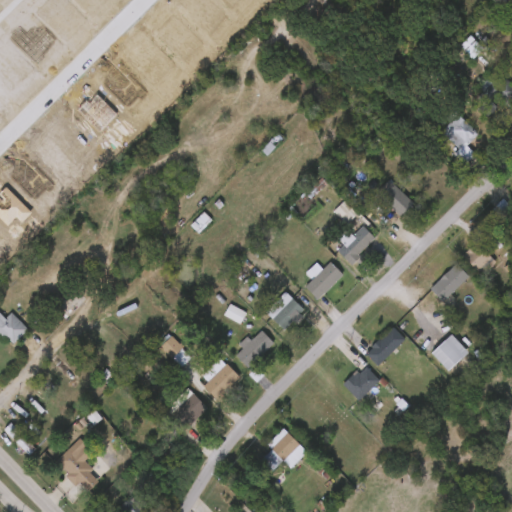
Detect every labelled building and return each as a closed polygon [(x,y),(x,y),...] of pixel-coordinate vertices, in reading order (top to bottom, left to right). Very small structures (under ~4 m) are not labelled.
[(460,49),(473,61),(483,51),(470,38),(460,49)] [(445,81),(433,92),(420,78),(433,67),(445,81)] [(497,76),(504,82),(507,78),(511,82),(511,103),(509,106),(496,95),(492,100),(498,105),(489,117),(479,109),(484,103),(478,97),(484,90),(480,87),(487,78),(492,82),(497,76)] [(476,154),(466,165),(454,154),(459,149),(441,132),(458,114),(477,131),(476,132),(478,134),(467,146),(476,154)] [(388,180),(414,203),(401,216),(387,204),(386,205),(378,198),(380,196),(377,193),(388,180)] [(511,197),(511,228),(492,209),(503,198),(507,202),(511,197)] [(363,226),(374,237),(358,254),(360,256),(352,264),(338,251),(343,245),(337,238),(346,229),(353,236),(363,226)] [(490,243),(494,248),(489,254),(496,262),(482,275),(464,256),(467,253),(466,252),(473,245),(474,246),(478,242),(482,247),(488,242),(490,243)] [(317,299),(304,286),(330,261),(343,274),(317,299)] [(446,302),(446,303),(433,290),(460,264),(472,277),(446,302)] [(302,318),(296,324),(294,323),(286,331),(268,313),(288,292),(307,311),(302,318)] [(225,317),(240,326),(246,316),(231,307),(225,317)] [(0,312),(7,319),(13,313),(30,330),(16,345),(8,336),(5,339),(0,334),(0,312)] [(406,339),(378,366),(367,353),(372,348),(371,347),(379,338),(381,340),(394,327),(406,339)] [(264,331),(276,344),(250,369),(238,356),(245,349),(241,345),(249,337),(253,341),(264,331)] [(468,353),(448,372),(431,353),(451,334),(468,353)] [(112,369),(117,363),(88,336),(83,341),(112,369)] [(172,361),(183,350),(172,339),(161,349),(172,361)] [(222,359),(228,365),(229,364),(242,378),(230,389),(232,391),(220,402),(206,387),(210,383),(204,376),(222,359)] [(367,368),(380,381),(375,386),(379,390),(370,399),(365,395),(359,401),(342,384),(352,374),(354,376),(358,372),(360,374),(367,368)] [(73,396),(56,383),(52,389),(68,402),(73,396)] [(58,427),(64,421),(33,387),(27,393),(58,427)] [(197,419),(186,430),(166,410),(188,388),(208,408),(197,419)] [(29,457),(37,449),(12,425),(4,433),(29,457)] [(300,447),(273,474),(262,462),(290,433),(302,446),(300,447)] [(91,467),(93,469),(76,487),(65,476),(69,473),(64,468),(61,472),(53,464),(76,442),(89,455),(84,460),(91,467)] [(139,494),(151,507),(147,510),(148,511),(125,511),(122,508),(134,497),(135,498),(139,494)]
